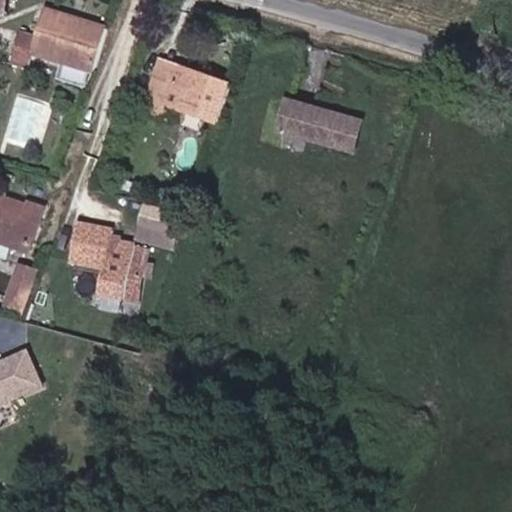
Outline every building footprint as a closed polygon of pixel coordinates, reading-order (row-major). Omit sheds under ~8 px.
[(0,0),(0,5),(11,9),(14,0),(0,0)] [(36,64),(40,52),(104,73),(120,26),(56,5),(45,34),(30,29),(21,59),(36,64)] [(170,57),(167,68),(216,85),(220,74),(170,57)] [(216,85),(167,68),(157,96),(228,121),(243,81),(220,74),(216,85)] [(356,145),(365,116),(296,96),(288,124),(356,145)] [(0,232),(40,246),(55,203),(0,184),(0,232)] [(140,240),(181,250),(191,214),(149,203),(140,240)] [(117,235),(119,225),(86,219),(79,259),(111,264),(106,289),(130,294),(134,270),(153,273),(156,256),(140,253),(142,243),(117,235)] [(158,246),(142,243),(140,253),(156,256),(158,246)] [(36,296),(44,271),(32,267),(23,292),(36,296)] [(148,297),(153,273),(134,270),(130,294),(148,297)] [(25,350),(0,360),(0,410),(43,391),(25,350)]
